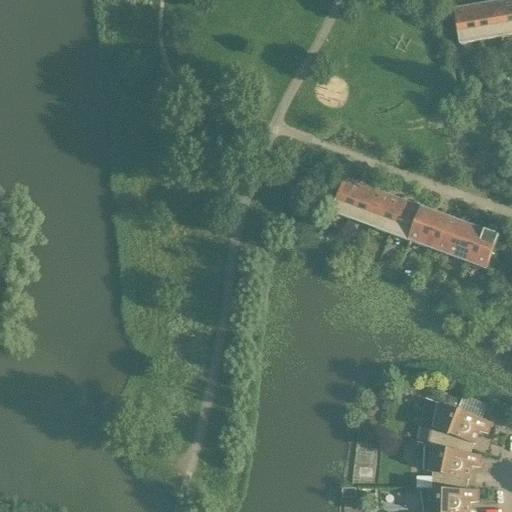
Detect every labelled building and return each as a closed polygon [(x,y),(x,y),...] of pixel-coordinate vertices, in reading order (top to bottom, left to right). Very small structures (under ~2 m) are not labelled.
[(511,36),(511,0),(507,0),(495,2),(500,38),(511,36)] [(495,2),(475,5),(480,42),(500,38),(495,2)] [(480,42),(475,5),(454,9),(460,45),(480,42)] [(331,213),(351,221),(364,186),(344,178),(331,213)] [(383,193),(364,186),(351,221),(370,228),(383,193)] [(403,200),(383,193),(370,228),(390,235),(403,200)] [(403,200),(390,235),(409,242),(422,207),(403,200)] [(409,242),(428,249),(441,214),(422,207),(409,242)] [(460,221),(441,214),(428,249),(447,256),(460,221)] [(479,228),(460,221),(447,256),(466,263),(479,228)] [(499,236),(479,228),(466,263),(486,271),(499,236)] [(437,404),(429,446),(470,454),(472,445),(474,445),(479,432),(487,435),(491,424),(428,399),(427,400),(437,404)] [(482,457),(470,454),(429,446),(415,443),(414,444),(425,447),(424,471),(429,472),(429,473),(433,474),(432,490),(466,491),(466,481),(468,481),(471,467),(479,468),(482,457)] [(355,489),(342,490),(343,499),(356,499),(355,489)] [(420,491),(423,511),(468,511),(469,503),(478,503),(478,491),(466,491),(432,490),(410,489),(410,490),(420,491)]
